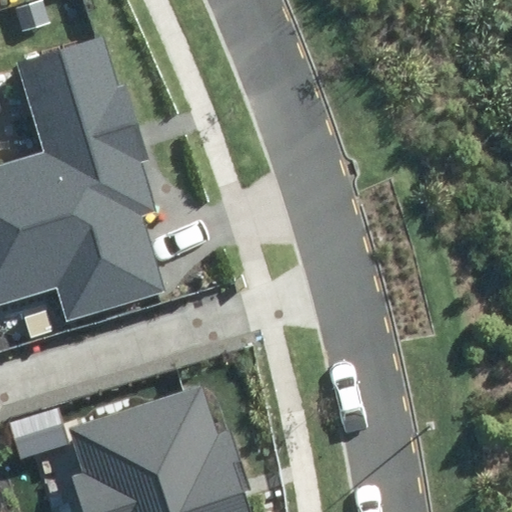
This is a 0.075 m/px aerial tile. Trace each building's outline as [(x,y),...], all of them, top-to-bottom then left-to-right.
[(45,0),(39,0),(15,9),(23,34),(54,24),(45,0)] [(0,305),(54,289),(64,322),(165,291),(142,215),(156,211),(142,164),(152,161),(128,82),(117,85),(102,35),(14,62),(42,152),(0,165),(0,305)] [(47,309),(25,315),(31,338),(54,331),(47,309)] [(198,385),(70,427),(84,469),(70,474),(82,511),(252,511),(227,434),(216,438),(198,385)] [(58,410),(10,423),(19,456),(67,443),(58,410)]
